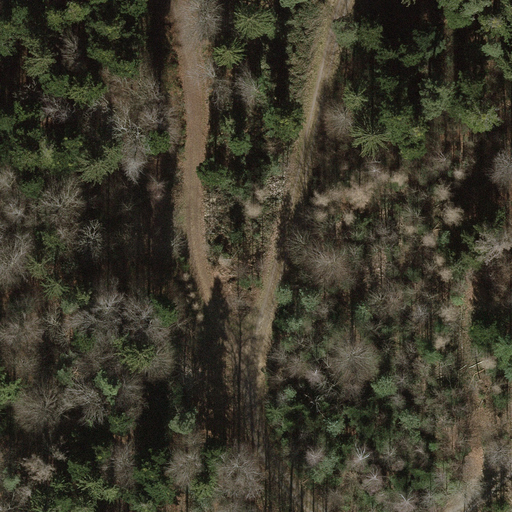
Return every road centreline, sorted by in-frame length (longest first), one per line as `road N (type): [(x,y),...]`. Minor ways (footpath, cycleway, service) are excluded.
road 1 (track): [(313,511),(283,487),(260,445),(246,389),(302,210),(347,0)]
road 2 (track): [(246,389),(208,295),(189,211),(201,92),(176,0)]
